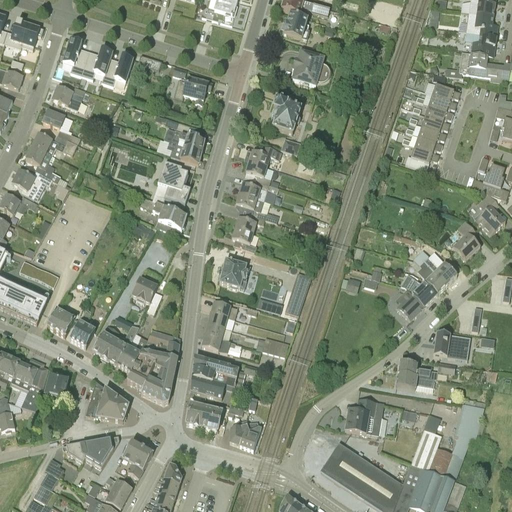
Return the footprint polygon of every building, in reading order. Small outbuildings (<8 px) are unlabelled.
[(208,12),(205,21),(207,21),(212,23),(213,23),(215,14),(225,16),(231,18),(234,19),(236,10),(235,10),(237,3),(229,0),(228,0),(217,0),(217,2),(211,0),(208,12)] [(285,0),(284,0),(280,12),(300,18),(302,12),(311,15),(310,16),(312,17),(327,21),(329,12),(313,8),(311,7),(304,5),(304,6),(285,0)] [(470,0),(468,17),(493,20),(495,0),(492,0),(470,0)] [(445,12),(446,3),(437,2),(436,11),(445,12)] [(466,36),(472,37),(496,40),(497,34),(491,33),(493,20),(468,17),(466,36)] [(282,37),(302,43),(305,33),(307,34),(309,29),(306,28),(307,23),(290,18),(287,28),(285,27),(282,37)] [(373,20),(371,24),(378,26),(380,27),(388,29),(391,30),(396,31),(396,29),(391,28),(391,27),(387,26),(387,22),(377,19),(377,21),(373,20)] [(428,30),(436,31),(437,24),(429,23),(428,30)] [(7,35),(3,47),(21,53),(22,50),(21,50),(28,28),(17,24),(13,37),(7,35)] [(380,27),(378,33),(389,36),(390,33),(391,30),(388,29),(380,27)] [(28,28),(21,50),(22,50),(33,54),(37,40),(41,41),(43,33),(28,28)] [(326,29),(324,37),(331,39),(333,31),(326,29)] [(471,45),(472,45),(470,57),(487,59),(488,53),(494,54),(496,40),(472,37),(471,45)] [(71,42),(63,66),(72,69),(70,76),(81,80),(89,56),(82,53),(81,56),(78,55),(79,52),(82,45),(71,42)] [(89,56),(81,80),(92,84),(95,76),(104,79),(110,62),(112,55),(101,52),(99,59),(98,62),(96,61),(96,58),(89,56)] [(294,64),(292,73),(295,74),(292,83),(311,88),(315,90),(316,86),(322,67),(323,62),(314,59),(300,55),(297,65),(294,64)] [(462,56),(460,71),(459,77),(490,81),(489,84),(502,86),(502,82),(509,83),(511,61),(510,67),(503,66),(503,69),(485,67),(487,59),(470,57),(462,56)] [(104,79),(101,87),(113,90),(115,83),(125,86),(133,62),(122,58),(120,66),(119,68),(116,67),(117,65),(110,62),(104,79)] [(140,58),(137,68),(158,75),(161,65),(140,58)] [(12,63),(10,69),(22,73),(24,67),(12,63)] [(438,74),(436,68),(429,70),(431,77),(438,74)] [(174,70),(172,78),(181,80),(181,83),(179,87),(178,87),(174,101),(182,103),(183,98),(196,102),(195,106),(201,108),(206,93),(210,94),(211,88),(184,81),(186,73),(175,70),(174,70)] [(0,72),(0,87),(2,88),(18,93),(22,80),(6,74),(0,72)] [(435,87),(432,98),(450,104),(451,101),(458,103),(460,96),(435,87)] [(57,90),(51,104),(67,110),(69,110),(77,114),(80,106),(82,102),(85,104),(88,97),(84,95),(85,94),(74,91),(72,96),(57,90)] [(349,93),(346,102),(355,105),(357,96),(349,93)] [(457,106),(450,104),(432,98),(428,108),(446,114),(448,111),(454,113),(457,106)] [(0,99),(0,112),(7,116),(12,105),(0,99)] [(499,103),(498,110),(511,114),(511,105),(499,103)] [(276,119),(272,131),(292,138),(295,128),(296,128),(298,127),(300,122),(299,120),(298,120),(300,112),(276,104),(273,114),(277,115),(276,119)] [(453,117),(446,114),(428,108),(425,119),(443,125),(444,121),(451,124),(453,117)] [(511,128),(511,113),(511,114),(498,110),(495,120),(504,122),(501,132),(504,133),(501,141),(508,143),(511,128)] [(0,124),(2,126),(3,124),(6,123),(8,118),(9,117),(7,117),(7,116),(0,112),(0,124)] [(43,125),(42,126),(59,133),(64,120),(48,113),(45,120),(43,125)] [(425,119),(421,129),(439,135),(441,132),(447,134),(450,127),(443,125),(425,119)] [(165,126),(165,128),(176,132),(178,126),(167,122),(165,126)] [(108,126),(105,136),(112,138),(116,129),(108,126)] [(446,138),(439,135),(421,129),(418,139),(436,146),(437,142),(444,145),(446,138)] [(59,133),(57,139),(77,148),(80,141),(72,138),(71,138),(59,133)] [(171,146),(201,157),(201,155),(203,154),(203,152),(203,150),(204,145),(175,135),(174,138),(171,146)] [(38,136),(32,149),(52,159),(55,151),(72,159),(77,148),(57,139),(54,144),(52,144),(38,136)] [(102,136),(95,149),(101,152),(109,138),(102,136)] [(418,139),(414,150),(432,156),(434,153),(440,155),(442,148),(436,146),(418,139)] [(284,141),(280,154),(283,155),(289,156),(290,157),(296,159),(300,146),(295,145),(284,141)] [(169,145),(167,152),(172,153),(170,159),(180,162),(198,168),(199,167),(200,166),(201,163),(200,162),(201,157),(171,146),(169,145)] [(32,149),(25,162),(38,168),(35,174),(36,175),(43,178),(52,184),(53,184),(56,185),(57,186),(60,181),(60,180),(52,175),(54,171),(48,167),(49,166),(51,167),(54,160),(52,159),(32,149)] [(252,154),(249,165),(267,170),(269,164),(270,165),(272,164),(273,163),(278,164),(281,156),(259,149),(257,155),(252,154)] [(439,158),(432,156),(414,150),(410,161),(408,160),(405,168),(426,175),(426,174),(424,173),(426,166),(429,167),(430,163),(437,165),(439,158)] [(249,165),(245,175),(246,175),(257,179),(255,185),(268,189),(269,189),(270,183),(264,181),(267,171),(267,170),(249,165)] [(157,187),(155,195),(165,198),(164,202),(182,208),(184,208),(190,192),(183,190),(187,175),(179,173),(180,171),(181,172),(181,171),(164,166),(157,187)] [(488,198),(498,170),(491,168),(488,176),(486,176),(483,185),(474,183),(471,192),(488,198)] [(498,170),(488,198),(506,204),(509,194),(500,191),(504,182),(501,181),(504,172),(498,170)] [(19,174),(12,187),(22,192),(20,196),(32,202),(38,189),(32,186),(34,181),(33,180),(27,177),(26,178),(19,174)] [(43,178),(39,184),(46,187),(49,189),(52,184),(43,178)] [(67,185),(60,181),(57,186),(64,190),(67,185)] [(242,186),(239,197),(261,204),(264,205),(267,194),(272,196),(276,197),(278,192),(271,190),(269,189),(268,189),(255,185),(254,190),(243,187),(242,186)] [(83,189),(79,199),(91,204),(95,194),(83,189)] [(239,197),(235,208),(236,208),(253,213),(253,215),(252,219),(265,223),(276,226),(278,220),(267,216),(266,217),(260,215),(264,205),(261,204),(239,197)] [(6,198),(0,209),(0,212),(12,219),(15,213),(16,213),(23,217),(27,209),(34,213),(37,209),(37,207),(22,199),(19,205),(6,198)] [(331,198),(329,205),(336,207),(338,201),(331,198)] [(475,224),(490,239),(505,226),(494,214),(498,209),(488,198),(478,207),(485,215),(475,224)] [(431,202),(424,200),(422,208),(428,211),(431,202)] [(143,201),(139,210),(146,213),(160,218),(157,224),(164,227),(162,233),(171,237),(178,240),(179,239),(180,234),(181,234),(186,219),(179,216),(162,209),(152,205),(150,204),(143,201)] [(295,207),(292,214),(300,216),(303,209),(295,207)] [(238,221),(235,231),(237,232),(253,237),(256,227),(263,229),(265,223),(252,219),(250,224),(246,223),(238,221)] [(0,223),(0,248),(3,250),(6,245),(2,242),(9,229),(0,223)] [(480,250),(471,241),(476,236),(465,224),(457,232),(464,239),(452,250),(465,264),(480,250)] [(42,226),(36,238),(42,241),(49,229),(42,226)] [(144,227),(140,237),(150,241),(154,231),(144,227)] [(233,235),(231,242),(235,243),(243,246),(242,251),(254,255),(256,250),(250,248),(253,237),(237,232),(235,231),(233,235)] [(174,239),(160,234),(157,241),(171,246),(174,239)] [(367,239),(364,248),(373,251),(376,242),(367,239)] [(419,249),(420,244),(400,239),(399,244),(419,249)] [(27,251),(23,258),(31,261),(34,255),(27,251)] [(361,263),(364,253),(357,251),(354,261),(361,263)] [(413,251),(407,256),(412,261),(418,256),(413,251)] [(417,258),(446,289),(457,279),(444,266),(439,271),(422,253),(417,258)] [(0,311),(34,327),(37,328),(37,327),(47,305),(46,305),(43,304),(44,301),(42,304),(0,284),(0,268),(3,261),(6,263),(6,262),(3,261),(5,257),(0,254),(0,311)] [(424,286),(436,299),(446,289),(417,258),(413,263),(419,270),(420,271),(417,274),(426,283),(424,286)] [(226,263),(219,286),(240,292),(243,284),(245,284),(247,275),(245,274),(246,269),(226,263)] [(365,279),(371,281),(373,277),(366,275),(353,271),(352,276),(365,279)] [(382,277),(379,276),(373,274),(373,277),(371,281),(371,282),(377,284),(379,285),(382,277)] [(297,277),(285,314),(298,319),(310,281),(297,277)] [(133,295),(131,299),(132,300),(132,299),(136,301),(136,302),(136,304),(143,307),(144,305),(145,305),(149,307),(150,308),(155,295),(157,289),(153,287),(149,285),(148,285),(141,282),(139,281),(133,295)] [(360,283),(348,281),(345,294),(356,297),(360,283)] [(502,304),(509,305),(511,285),(511,282),(506,281),(502,304)] [(407,294),(424,311),(436,299),(424,286),(422,287),(413,282),(407,294)] [(424,311),(407,294),(399,301),(404,306),(398,312),(410,324),(424,311)] [(150,308),(146,314),(153,318),(162,298),(155,295),(150,308)] [(259,301),(256,311),(280,318),(282,308),(259,301)] [(213,308),(210,316),(227,321),(234,323),(237,312),(230,310),(214,305),(213,308)] [(247,310),(246,316),(256,319),(257,313),(253,312),(247,310)] [(474,311),(471,334),(478,335),(481,312),(474,311)] [(56,313),(47,330),(65,340),(74,323),(78,316),(71,313),(71,314),(67,312),(64,317),(56,313)] [(85,314),(69,343),(85,352),(95,334),(84,328),(90,317),(88,316),(85,314)] [(210,316),(207,327),(224,332),(232,334),(235,323),(234,323),(227,321),(210,316)] [(121,329),(124,322),(118,319),(114,326),(121,329)] [(207,327),(204,338),(229,345),(232,334),(224,332),(207,327)] [(103,337),(92,356),(117,370),(133,341),(134,342),(136,338),(138,332),(139,331),(132,328),(131,329),(128,334),(129,334),(122,348),(114,344),(119,336),(108,329),(103,337)] [(147,344),(141,355),(142,355),(177,363),(177,362),(178,355),(180,343),(180,342),(178,341),(152,333),(149,338),(147,344)] [(434,349),(433,359),(461,363),(463,350),(469,351),(470,341),(436,336),(435,346),(434,349)] [(201,349),(201,350),(227,357),(229,349),(234,351),(235,347),(229,345),(204,338),(201,349)] [(133,341),(117,370),(130,378),(138,363),(140,358),(142,355),(141,355),(147,344),(141,341),(139,344),(134,342),(133,341)] [(259,341),(256,352),(262,354),(265,343),(259,341)] [(265,343),(262,354),(267,356),(271,342),(265,341),(265,343)] [(271,342),(267,356),(273,357),(277,344),(271,342)] [(277,344),(273,357),(279,359),(283,346),(277,344)] [(283,346),(279,359),(285,360),(288,347),(283,346)] [(140,358),(138,363),(154,370),(153,372),(143,393),(141,397),(145,399),(163,408),(168,406),(173,380),(174,376),(177,363),(142,355),(140,358)] [(0,390),(2,386),(1,385),(5,377),(7,378),(10,369),(8,368),(11,363),(1,358),(0,360),(0,390)] [(193,369),(193,370),(193,371),(207,374),(235,382),(233,389),(235,390),(241,392),(245,376),(258,380),(261,372),(245,367),(245,368),(243,375),(238,373),(230,370),(203,362),(195,360),(194,360),(193,365),(193,369)] [(11,386),(10,388),(27,396),(21,410),(22,410),(32,413),(36,414),(42,393),(47,375),(42,372),(43,370),(40,369),(41,366),(31,362),(27,370),(24,368),(21,374),(16,372),(12,381),(11,386)] [(2,386),(0,390),(0,391),(4,394),(8,385),(11,386),(12,381),(16,372),(21,374),(24,368),(19,366),(11,363),(8,368),(10,369),(7,378),(5,377),(1,385),(2,386)] [(130,378),(127,385),(143,393),(153,372),(154,370),(138,363),(130,378)] [(400,365),(398,376),(434,383),(436,383),(437,376),(416,373),(417,368),(406,366),(400,365)] [(453,376),(454,369),(439,367),(438,374),(453,376)] [(193,370),(192,379),(193,380),(211,385),(210,389),(224,393),(225,391),(230,392),(234,393),(235,390),(233,389),(235,382),(207,374),(193,371),(193,370)] [(488,374),(487,382),(495,384),(497,375),(488,374)] [(398,376),(395,390),(415,393),(416,389),(433,392),(434,383),(398,376)] [(50,378),(45,397),(55,399),(62,401),(63,398),(66,399),(68,390),(65,389),(67,382),(58,380),(52,378),(50,378)] [(191,388),(190,395),(194,396),(221,403),(223,397),(224,393),(210,389),(211,385),(193,380),(192,379),(191,383),(191,385),(191,388)] [(93,393),(85,419),(112,424),(123,426),(124,421),(127,412),(129,408),(96,385),(93,393)] [(249,409),(248,413),(255,414),(255,415),(258,403),(251,401),(249,409)] [(464,401),(463,407),(464,407),(484,411),(485,405),(464,401)] [(374,420),(376,406),(358,403),(356,414),(348,412),(345,434),(366,437),(369,419),(374,420)] [(0,429),(0,430),(1,435),(4,434),(6,436),(11,434),(11,432),(14,432),(10,415),(11,415),(9,406),(6,405),(3,407),(0,409),(0,429)] [(190,408),(186,427),(197,430),(201,410),(202,410),(190,407),(190,408)] [(462,407),(453,439),(458,440),(452,457),(437,452),(442,440),(434,437),(440,422),(429,417),(423,433),(424,433),(411,468),(453,485),(454,485),(455,484),(471,443),(475,444),(484,411),(464,407),(462,407)] [(228,415),(228,418),(233,419),(234,416),(242,418),(244,412),(230,409),(228,415)] [(201,410),(197,430),(217,434),(221,414),(202,410),(201,410)] [(414,424),(416,416),(403,413),(401,421),(414,424)] [(244,435),(239,450),(253,455),(256,444),(261,431),(259,430),(258,428),(257,426),(246,426),(246,428),(248,434),(244,435)] [(229,444),(229,446),(239,450),(244,435),(248,434),(246,428),(231,432),(230,432),(230,433),(229,444)] [(118,439),(62,450),(63,454),(83,466),(85,463),(101,473),(113,453),(113,452),(114,451),(119,444),(118,439)] [(132,445),(114,476),(124,482),(127,476),(138,482),(153,457),(132,445)] [(443,511),(453,485),(411,468),(410,468),(403,488),(341,447),(324,473),(382,511),(443,511)] [(160,480),(159,482),(179,489),(180,485),(181,481),(181,480),(175,470),(169,468),(167,467),(166,467),(160,480)] [(59,470),(54,479),(58,481),(59,482),(64,473),(59,470)] [(44,480),(40,488),(51,494),(55,486),(58,481),(54,479),(47,475),(44,480)] [(147,506),(144,511),(146,511),(170,511),(175,500),(179,489),(159,482),(153,494),(159,496),(155,508),(147,506)] [(117,484),(111,495),(126,503),(132,493),(117,484)] [(454,485),(453,485),(443,511),(457,511),(466,488),(455,484),(454,485)] [(95,485),(89,496),(95,500),(101,489),(95,485)] [(40,488),(33,500),(44,506),(47,508),(54,495),(51,494),(40,488)] [(111,495),(105,506),(116,511),(121,511),(126,503),(111,495)] [(290,511),(295,505),(287,499),(281,508),(279,511),(290,511)] [(90,507),(86,511),(108,511),(105,510),(107,508),(97,502),(93,508),(90,507)] [(31,503),(27,510),(31,511),(41,511),(43,510),(31,503)]
